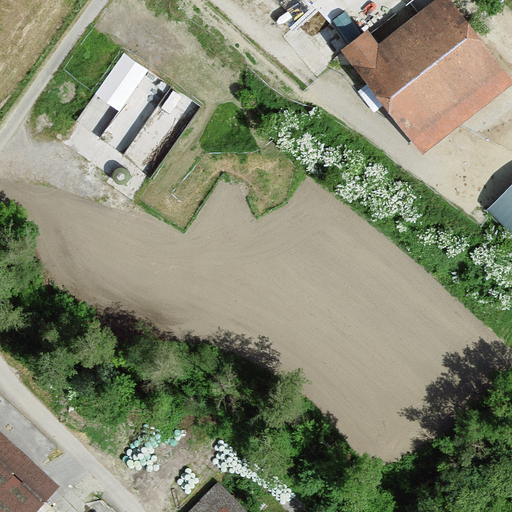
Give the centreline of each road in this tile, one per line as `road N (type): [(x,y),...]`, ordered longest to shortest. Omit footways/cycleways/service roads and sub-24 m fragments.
road 1 (residential): [(0,363),(133,511)]
road 2 (residential): [(101,0),(0,130)]
